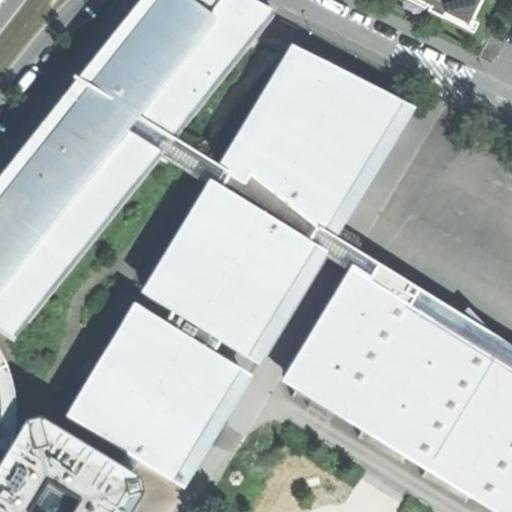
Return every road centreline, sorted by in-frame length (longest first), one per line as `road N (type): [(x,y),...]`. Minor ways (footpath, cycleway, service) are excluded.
road 1 (residential): [(295,0),(511,109)]
road 2 (tertiary): [(0,94),(83,0)]
